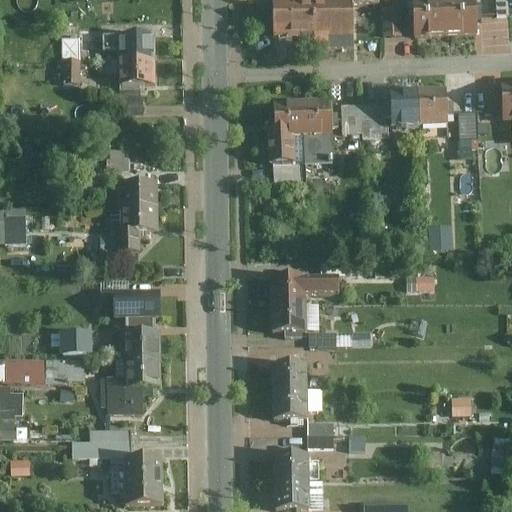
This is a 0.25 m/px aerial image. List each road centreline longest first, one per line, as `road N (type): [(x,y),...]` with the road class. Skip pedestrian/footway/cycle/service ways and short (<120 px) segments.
road 1 (residential): [(214,74),(220,511)]
road 2 (residential): [(214,74),(511,61)]
